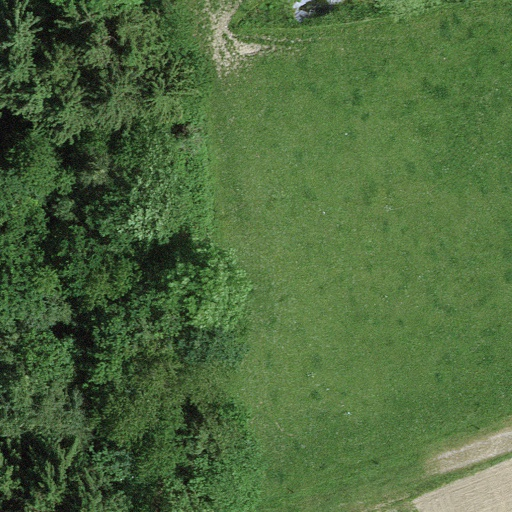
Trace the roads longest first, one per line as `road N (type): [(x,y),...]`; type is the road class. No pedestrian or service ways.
road 1 (track): [(198,0),(205,374),(196,458),(229,511)]
road 2 (track): [(296,511),(511,439)]
